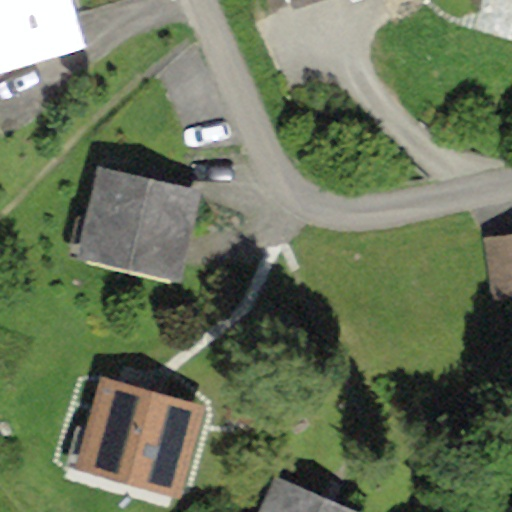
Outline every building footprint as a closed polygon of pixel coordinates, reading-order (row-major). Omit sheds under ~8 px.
[(73,0),(0,0),(0,80),(90,54),(73,0)] [(291,0),(298,18),(352,0),(291,0)] [(180,291),(202,199),(100,175),(78,267),(180,291)] [(511,235),(488,236),(491,305),(511,304),(511,235)] [(214,415),(103,385),(77,482),(188,511),(214,415)] [(335,511),(330,510),(277,487),(265,511),(335,511)]
